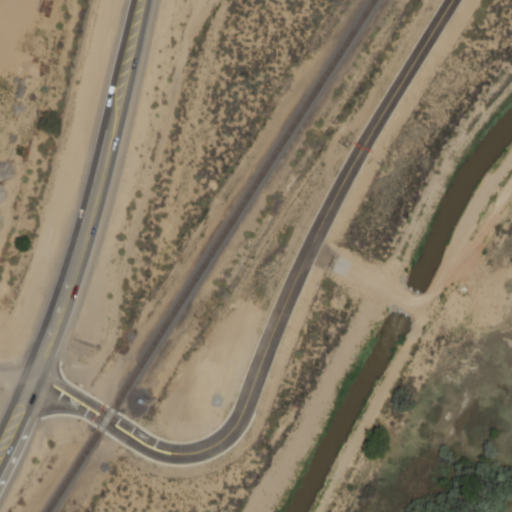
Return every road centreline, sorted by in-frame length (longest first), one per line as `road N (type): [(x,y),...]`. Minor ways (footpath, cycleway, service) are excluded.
road 1 (tertiary): [(33,378),(163,451),(200,451),(226,436),(363,144),(451,0)]
road 2 (secondary): [(142,0),(86,239),(33,378),(0,437)]
